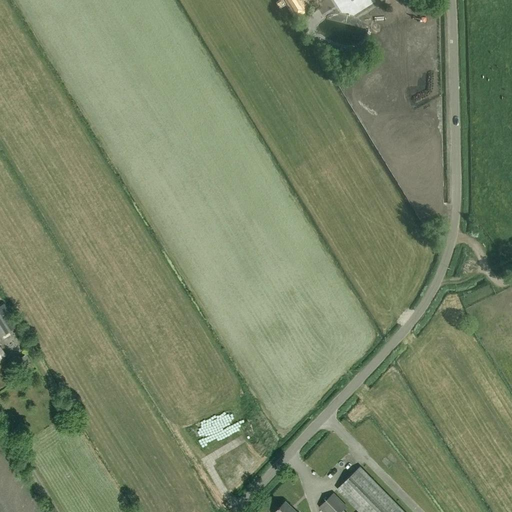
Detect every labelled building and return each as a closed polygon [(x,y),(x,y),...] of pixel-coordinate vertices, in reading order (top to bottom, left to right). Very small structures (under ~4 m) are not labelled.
[(0,306),(0,335),(1,337),(18,327),(4,304),(0,306)] [(21,358),(25,366),(31,363),(27,354),(21,358)] [(218,435),(230,427),(218,412),(207,421),(207,422),(192,434),(203,447),(218,435)] [(360,511),(359,511),(343,511),(347,508),(333,494),(318,508),(322,511),(404,511),(360,467),(353,474),(338,489),(360,511)] [(295,511),(285,502),(275,511),(295,511)]
